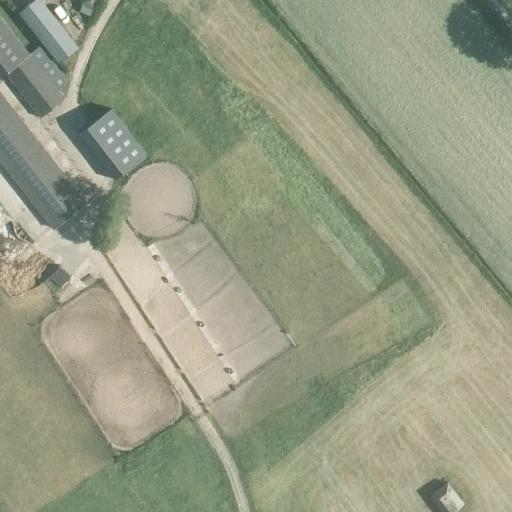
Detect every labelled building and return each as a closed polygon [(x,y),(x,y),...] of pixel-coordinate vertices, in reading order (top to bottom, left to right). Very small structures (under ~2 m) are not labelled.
[(45,25),(24,0),(6,0),(34,34),(58,65),(75,51),(50,21),(45,25)] [(97,0),(82,0),(80,5),(93,10),(97,0)] [(67,81),(39,46),(29,54),(0,15),(0,161),(52,228),(84,203),(0,95),(0,80),(7,75),(40,118),(64,99),(57,90),(67,81)] [(114,181),(146,155),(109,109),(77,134),(114,181)] [(30,253),(47,244),(41,234),(24,243),(30,253)] [(24,256),(0,271),(0,287),(11,304),(42,284),(24,256)] [(431,494),(444,511),(452,511),(462,504),(446,483),(431,494)]
